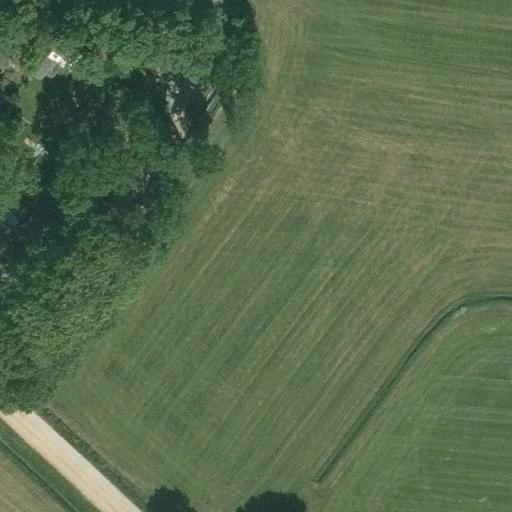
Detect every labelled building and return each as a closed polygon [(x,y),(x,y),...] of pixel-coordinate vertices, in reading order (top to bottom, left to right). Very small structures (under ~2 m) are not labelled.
[(59,29),(48,45),(49,45),(51,47),(68,59),(79,43),(59,29)] [(167,65),(180,48),(169,39),(155,56),(167,65)] [(126,99),(121,105),(132,115),(137,108),(126,99)] [(129,124),(112,109),(103,119),(120,134),(129,124)] [(130,173),(122,144),(77,157),(85,185),(130,173)] [(74,225),(88,206),(69,191),(54,211),(74,225)] [(0,249),(10,236),(9,235),(16,226),(0,214),(0,249)] [(61,241),(53,234),(47,236),(35,250),(35,257),(43,263),(49,262),(61,248),(61,241)]
